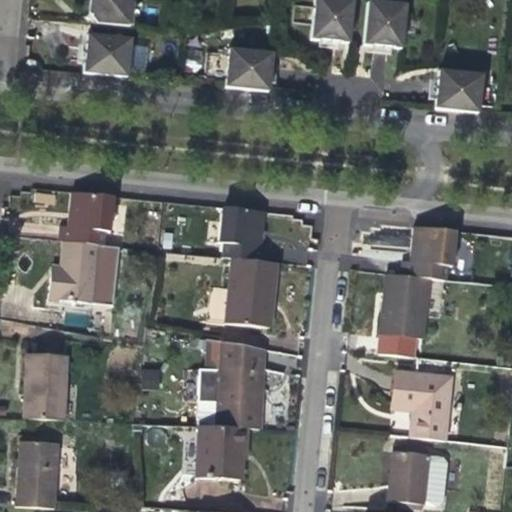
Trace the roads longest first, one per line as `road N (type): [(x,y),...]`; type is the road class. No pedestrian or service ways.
road 1 (residential): [(511,132),(0,82)]
road 2 (residential): [(0,166),(332,202)]
road 3 (residential): [(304,511),(332,202)]
road 4 (residential): [(332,202),(511,222)]
